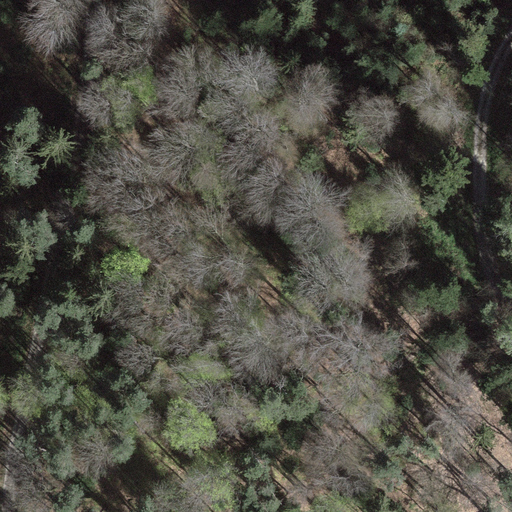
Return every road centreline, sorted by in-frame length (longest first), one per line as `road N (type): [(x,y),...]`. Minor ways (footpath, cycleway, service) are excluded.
road 1 (track): [(7,511),(20,409),(76,140),(91,0)]
road 2 (track): [(511,293),(498,280),(481,225),(487,88),(511,37)]
